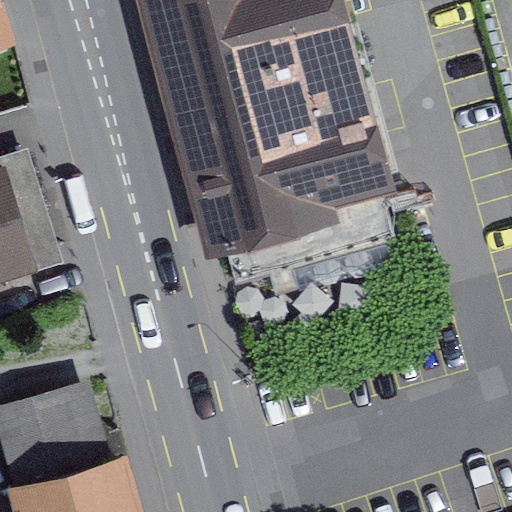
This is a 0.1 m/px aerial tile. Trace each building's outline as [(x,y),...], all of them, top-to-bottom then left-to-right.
[(0,0),(0,46),(17,42),(4,0),(0,0)] [(159,0),(221,230),(312,206),(309,192),(379,173),(343,40),(334,42),(322,0),(159,0)] [(0,157),(0,283),(38,271),(63,264),(27,149),(0,157)] [(312,206),(221,230),(235,279),(396,236),(379,173),(309,192),(312,206)] [(146,511),(131,455),(113,460),(93,387),(0,412),(0,413),(27,511),(146,511)]
